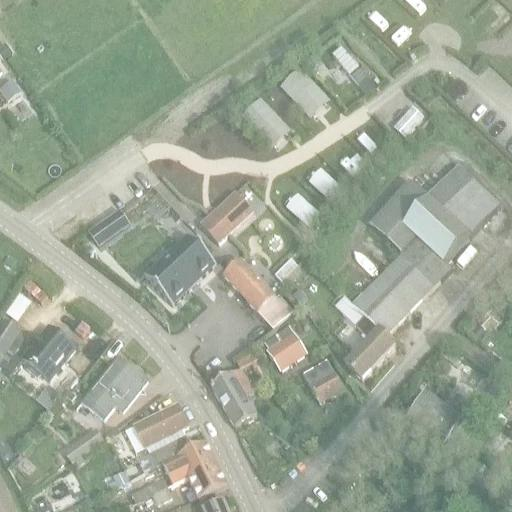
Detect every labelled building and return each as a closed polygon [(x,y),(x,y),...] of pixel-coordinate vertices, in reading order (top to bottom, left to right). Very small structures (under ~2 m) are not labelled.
[(413,110),(394,131),(406,142),(424,121),(413,110)] [(402,263),(434,294),(454,274),(448,269),(472,244),(467,240),(499,207),(459,169),(427,203),(410,187),(370,228),(401,257),(398,260),(402,263)] [(200,227),(218,246),(253,213),(235,194),(200,227)] [(159,217),(143,199),(134,207),(150,225),(159,217)] [(98,232),(90,237),(98,249),(106,244),(98,232)] [(145,280),(172,309),(216,268),(188,239),(145,280)] [(386,344),(434,294),(402,263),(354,312),(386,344)] [(276,301),(272,304),(239,268),(223,282),(271,336),(292,317),(276,301)] [(0,329),(0,361),(6,366),(15,354),(10,350),(21,336),(5,323),(0,329)] [(346,372),(362,387),(395,353),(365,324),(357,332),(372,346),(346,372)] [(42,376),(50,383),(74,354),(52,337),(29,366),(31,368),(27,373),(37,382),(42,376)] [(278,378),(305,361),(292,340),(279,349),(275,343),(265,350),(268,355),(265,357),(278,378)] [(262,385),(270,380),(256,355),(233,369),(237,376),(212,390),(237,433),(255,422),(245,405),(253,400),(239,377),(253,369),(262,385)] [(115,410),(122,416),(148,384),(118,361),(82,407),(104,424),(115,410)] [(302,380),(319,409),(343,395),(327,366),(302,380)] [(408,422),(446,448),(463,424),(454,417),(426,397),(408,422)] [(469,410),(486,422),(494,411),(476,398),(469,410)] [(134,430),(145,452),(188,431),(178,409),(134,430)] [(64,455),(72,466),(103,443),(95,433),(64,455)] [(186,441),(137,464),(143,477),(163,468),(168,465),(177,461),(177,460),(192,453),(186,441)] [(168,465),(163,468),(173,489),(187,482),(216,468),(206,446),(192,453),(177,460),(177,461),(168,465)] [(193,494),(186,498),(191,507),(227,489),(216,468),(187,482),(193,494)] [(155,502),(168,495),(163,485),(150,492),(132,500),(136,508),(154,500),(155,502)] [(168,495),(155,502),(159,510),(172,503),(168,495)]
